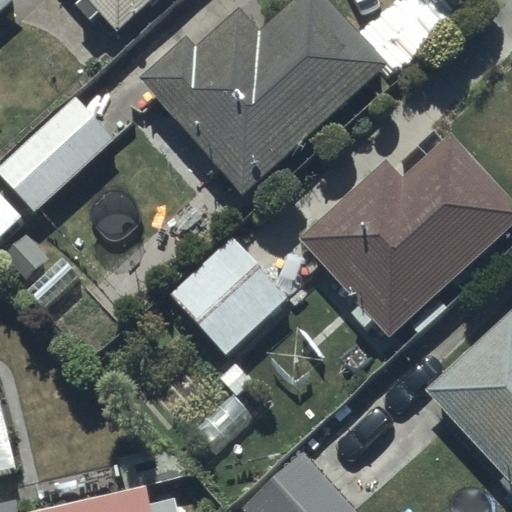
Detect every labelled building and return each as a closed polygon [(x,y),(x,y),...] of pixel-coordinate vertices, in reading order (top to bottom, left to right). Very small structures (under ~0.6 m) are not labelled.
[(97,0),(119,25),(147,0),(97,0)] [(190,31),(144,73),(248,190),(392,62),(336,0),(291,0),(263,25),(244,3),(200,43),(190,31)] [(80,94),(0,163),(0,165),(38,209),(118,138),(80,94)] [(408,175),(390,155),(305,234),(395,331),(511,223),(511,183),(459,127),(408,175)] [(292,293),(237,233),(173,291),(227,352),(292,293)] [(511,310),(431,384),(511,473),(511,310)] [(0,465),(18,461),(0,381),(0,465)] [(368,511),(306,447),(247,503),(255,511),(368,511)] [(206,511),(197,471),(26,511),(206,511)]
